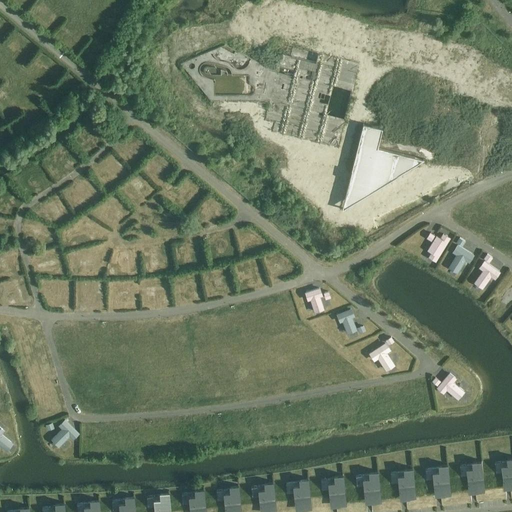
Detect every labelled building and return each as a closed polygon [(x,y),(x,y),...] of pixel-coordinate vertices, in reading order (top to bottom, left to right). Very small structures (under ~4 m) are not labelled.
[(43,10),(48,3),(43,0),(40,0),(32,13),(47,23),(52,15),(43,10)] [(115,2),(107,22),(114,25),(122,5),(115,2)] [(58,35),(75,41),(78,33),(61,26),(58,35)] [(12,35),(22,46),(29,40),(19,28),(12,35)] [(99,35),(90,54),(96,57),(105,38),(99,35)] [(225,44),(179,63),(210,101),(269,101),(265,120),(274,122),(272,131),(338,148),(345,119),(327,114),(333,87),(352,92),(359,63),(293,46),(290,56),(281,53),(277,72),(225,44)] [(38,53),(50,65),(54,60),(42,49),(38,53)] [(363,123),(344,199),(354,201),(412,166),(415,157),(422,158),(422,159),(433,162),(438,144),(490,171),(511,162),(511,123),(504,114),(445,114),(450,96),(441,93),(443,84),(377,67),(369,97),(388,101),(381,128),(363,123)] [(67,76),(54,95),(59,99),(73,80),(67,76)] [(3,89),(0,90),(0,103),(4,113),(12,109),(3,89)] [(26,124),(44,110),(40,105),(22,119),(26,124)] [(94,115),(74,133),(79,139),(99,121),(94,115)] [(13,123),(19,130),(25,125),(19,118),(13,123)] [(133,130),(124,142),(133,149),(143,137),(133,130)] [(68,142),(62,147),(73,160),(79,155),(68,142)] [(155,146),(145,160),(155,167),(165,154),(155,146)] [(32,165),(40,180),(47,176),(38,161),(32,165)] [(95,192),(100,187),(85,171),(80,176),(95,192)] [(137,173),(130,178),(134,183),(141,179),(137,173)] [(130,178),(123,183),(137,200),(144,195),(130,178)] [(195,181),(187,188),(180,180),(173,186),(186,203),(202,190),(195,181)] [(0,203),(8,209),(18,192),(8,186),(0,198),(0,203)] [(51,194),(63,212),(71,207),(59,189),(51,194)] [(117,194),(112,199),(124,212),(129,206),(117,194)] [(99,230),(104,221),(85,210),(80,219),(99,230)] [(25,221),(42,226),(45,218),(28,213),(25,221)] [(243,245),(263,239),(260,229),(240,235),(243,245)] [(34,239),(42,238),(40,231),(33,232),(34,239)] [(230,231),(221,232),(223,251),(232,250),(230,231)] [(440,238),(437,236),(429,249),(432,252),(430,256),(436,260),(450,237),(443,234),(440,238)] [(191,258),(202,255),(198,238),(187,240),(191,258)] [(94,264),(101,262),(96,243),(73,249),(75,257),(91,253),(94,264)] [(157,259),(169,258),(167,243),(156,243),(157,259)] [(450,266),(458,271),(465,258),(469,261),(473,254),(458,245),(454,251),(458,254),(450,266)] [(128,267),(136,267),(136,246),(128,246),(128,267)] [(266,249),(271,268),(282,265),(279,257),(282,256),(280,246),(266,249)] [(37,262),(56,257),(54,247),(34,253),(37,262)] [(16,249),(5,252),(9,267),(20,264),(16,249)] [(254,254),(234,259),(236,268),(257,263),(254,254)] [(476,282),(483,287),(491,275),(495,277),(499,271),(485,261),(480,267),(484,270),(476,282)] [(205,276),(222,275),(222,266),(205,267),(205,276)] [(182,285),(182,279),(196,277),(195,270),(174,273),(175,285),(182,285)] [(24,273),(17,274),(21,296),(28,295),(24,273)] [(163,283),(163,275),(142,275),(142,285),(157,285),(157,283),(163,283)] [(79,277),(78,299),(92,299),(93,278),(79,277)] [(111,286),(132,287),(132,278),(111,277),(111,286)] [(321,295),(319,288),(305,292),(308,299),(310,298),(314,311),(323,308),(319,295),(321,295)] [(353,315),(350,308),(337,314),(340,321),(342,320),(347,332),(355,329),(350,316),(353,315)] [(384,335),(388,339),(394,334),(389,330),(384,335)] [(386,369),(393,364),(385,352),(389,349),(385,343),(370,353),(374,359),(378,356),(386,369)] [(458,397),(464,391),(452,381),(455,378),(450,373),(438,387),(444,391),(447,388),(458,397)] [(52,438),(58,445),(69,434),(72,437),(77,432),(65,419),(59,425),(63,428),(52,438)] [(0,444),(6,449),(11,442),(0,433),(0,432),(3,429),(0,427),(0,444)] [(469,487),(470,487),(473,486),(473,491),(485,489),(484,485),(483,473),(482,460),(481,460),(481,464),(473,465),(461,466),(460,466),(461,478),(468,477),(469,485),(469,487)] [(511,460),(508,461),(495,463),(495,462),(494,463),(496,474),(503,474),(504,483),(505,483),(508,483),(508,487),(511,486),(511,460)] [(449,489),(448,476),(447,464),(446,464),(446,468),(438,468),(426,470),(426,469),(425,469),(426,481),(433,481),(434,490),(435,490),(438,490),(438,494),(450,493),(449,489)] [(399,494),(400,494),(403,493),(403,498),(415,496),(414,492),(415,492),(413,480),(412,467),(411,467),(411,471),(404,472),(391,473),(390,473),(391,485),(398,484),(399,492),(399,494)] [(364,497),(365,497),(368,497),(369,501),(380,500),(380,496),(378,483),(377,471),(376,471),(376,474),(369,475),(356,476),(355,476),(356,488),(363,487),(364,496),(364,497)] [(345,499),(344,486),(342,474),(341,474),(342,478),(334,479),(321,480),(320,480),(322,492),(329,491),(330,501),(331,501),(331,500),(333,500),(334,504),(345,503),(345,499)] [(294,494),(295,504),(296,504),(299,504),(299,508),(310,507),(310,503),(309,490),(307,478),(306,478),(307,481),(299,482),(286,483),(287,495),(294,494)] [(260,508),(261,508),(261,507),(264,507),(264,511),(276,510),(275,506),(274,493),(273,481),(272,481),(272,485),(264,486),(252,487),(251,487),(252,499),(259,498),(260,508)] [(225,511),(226,511),(229,511),(240,511),(240,510),(239,497),(238,485),(237,485),(237,488),(230,489),(217,490),(216,490),(217,502),(224,501),(225,511)] [(205,511),(204,501),(203,488),(202,488),(202,492),(195,493),(182,494),(181,494),(182,506),(189,505),(190,511),(205,511)] [(154,511),(170,511),(169,504),(168,492),(167,492),(167,495),(160,496),(147,497),(146,497),(147,509),(154,508),(154,511)] [(135,511),(135,508),(133,495),(132,495),(132,499),(125,499),(112,501),(111,501),(112,511),(117,511),(120,511),(119,511),(135,511)] [(77,511),(99,511),(100,511),(98,498),(97,499),(98,502),(90,503),(77,504),(76,504),(77,511)] [(41,511),(64,511),(63,502),(62,502),(63,506),(55,506),(42,508),(41,511)]
